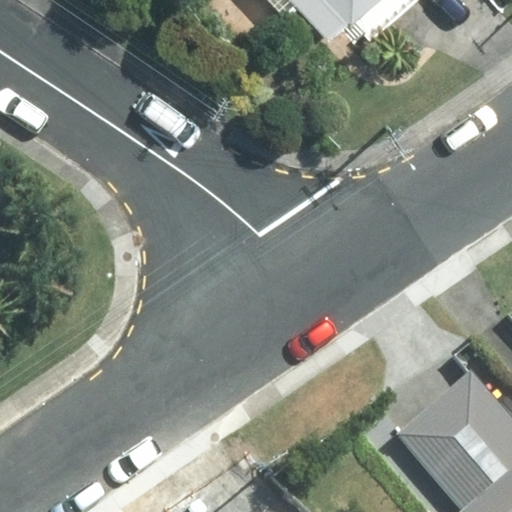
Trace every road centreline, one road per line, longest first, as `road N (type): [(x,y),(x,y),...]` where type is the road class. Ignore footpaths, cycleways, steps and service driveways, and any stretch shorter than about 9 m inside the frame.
road 1 (residential): [(318,287),(155,152),(0,50)]
road 2 (tertiary): [(318,287),(0,503)]
road 3 (tertiary): [(511,151),(318,287)]
